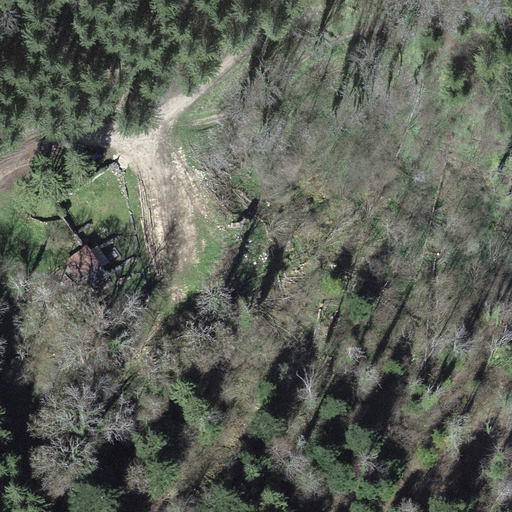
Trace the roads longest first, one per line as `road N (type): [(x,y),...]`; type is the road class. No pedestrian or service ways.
road 1 (track): [(223,66),(150,127),(86,138),(0,186)]
road 2 (unknown): [(161,118),(172,247)]
